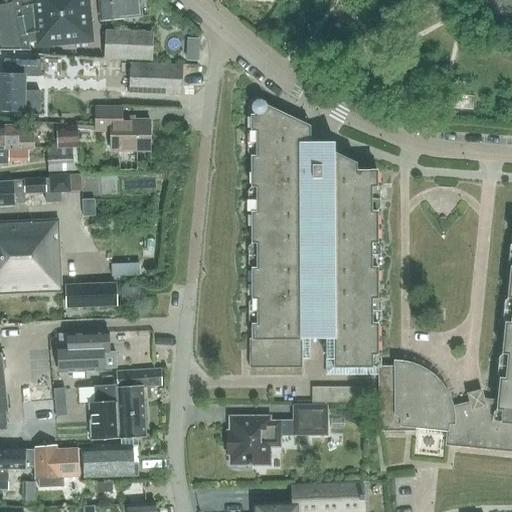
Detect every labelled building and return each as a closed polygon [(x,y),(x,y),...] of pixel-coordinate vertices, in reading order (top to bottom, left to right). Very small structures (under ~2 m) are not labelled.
[(29,0),(0,0),(0,50),(29,51),(35,51),(34,48),(29,0)] [(29,0),(34,48),(93,42),(88,0),(29,0)] [(98,0),(101,21),(140,17),(138,0),(98,0)] [(104,58),(152,60),(153,33),(105,31),(104,58)] [(0,76),(0,114),(22,116),(22,118),(38,119),(39,92),(22,91),(23,77),(40,78),(40,60),(3,59),(2,77),(0,76)] [(129,93),(181,95),(183,66),(130,64),(129,93)] [(458,83),(455,94),(480,100),(483,89),(458,83)] [(427,92),(425,115),(439,116),(441,93),(427,92)] [(415,431),(415,428),(445,431),(444,445),(511,452),(511,253),(508,254),(508,255),(511,255),(511,266),(510,267),(507,298),(511,298),(511,301),(511,310),(502,309),(502,311),(511,312),(510,323),(504,323),(501,354),(507,355),(506,366),(497,365),(496,366),(505,367),(504,379),(499,378),(497,400),(482,399),(480,391),(468,394),(470,402),(453,406),(450,398),(446,390),(441,383),(435,376),(428,371),(420,366),(412,363),(403,361),(394,361),(393,361),(393,367),(381,367),(381,366),(372,366),(371,355),(377,355),(377,323),(371,323),(371,312),(380,312),(380,310),(371,310),(371,299),(377,299),(377,267),(371,267),(371,256),(380,256),(380,254),(371,254),(371,243),(376,243),(376,211),(371,211),(371,200),(380,200),(380,198),(371,198),(371,187),(376,187),(376,170),(356,170),(356,163),(332,152),(325,149),(325,157),(310,157),(309,126),(265,105),(263,102),(260,100),(256,101),(253,103),(251,106),(251,110),(253,113),(253,115),(250,115),(250,131),(255,131),(255,143),(247,143),(247,144),(255,144),(255,156),(250,156),(250,188),(256,187),(256,199),(247,199),(247,200),(256,200),(256,212),(250,212),(250,244),(256,244),(256,255),(248,255),(248,256),(256,256),(256,268),(250,268),(250,299),(256,299),(256,311),(248,311),(248,312),(256,312),(256,324),(251,324),(251,339),(248,339),(249,369),(301,368),(301,359),(308,359),(308,339),(325,339),(326,375),(378,374),(378,431),(415,431)] [(150,121),(123,121),(123,108),(96,108),(96,131),(112,131),(112,150),(150,150),(150,121)] [(72,124),(46,126),(48,145),(74,144),(72,124)] [(0,146),(15,146),(15,127),(5,127),(5,125),(0,125),(0,146)] [(50,171),(72,170),(71,149),(49,150),(50,171)] [(103,170),(102,193),(155,195),(156,171),(103,170)] [(25,194),(46,192),(46,203),(62,202),(61,193),(70,192),(69,176),(50,177),(50,178),(11,180),(11,182),(0,182),(0,206),(13,206),(12,203),(25,203),(25,194)] [(0,223),(0,258),(59,256),(58,221),(0,223)] [(0,293),(61,291),(59,256),(0,258),(0,293)] [(140,275),(140,262),(110,263),(110,276),(140,275)] [(68,308),(115,306),(114,284),(66,286),(68,308)] [(121,303),(138,303),(137,287),(121,288),(121,303)] [(67,332),(68,346),(57,346),(59,372),(105,370),(102,346),(111,345),(111,330),(67,332)] [(142,386),(161,385),(160,370),(117,372),(121,438),(145,437),(142,386)] [(40,389),(40,402),(72,401),(71,379),(52,380),(52,388),(40,389)] [(95,386),(95,387),(78,388),(78,404),(90,403),(92,439),(117,438),(115,385),(95,386)] [(326,435),(326,407),(294,407),(294,435),(326,435)] [(231,434),(231,441),(230,441),(229,441),(228,442),(227,443),(227,444),(227,455),(230,455),(230,458),(231,460),(232,463),(235,464),(238,465),(252,465),(252,462),(266,462),(265,447),(279,446),(279,423),(269,423),(269,418),(230,418),(230,433),(227,433),(227,434),(231,434)] [(71,446),(71,438),(58,438),(59,446),(71,446)] [(83,479),(134,476),(133,447),(82,449),(83,479)] [(78,450),(64,450),(56,451),(56,448),(34,448),(35,478),(38,478),(38,489),(64,487),(63,477),(79,476),(78,450)] [(0,468),(26,469),(26,450),(0,449),(0,468)] [(112,492),(112,482),(95,482),(95,493),(112,492)] [(293,485),(293,508),(257,509),(257,511),(362,511),(361,483),(334,484),(293,485)]
